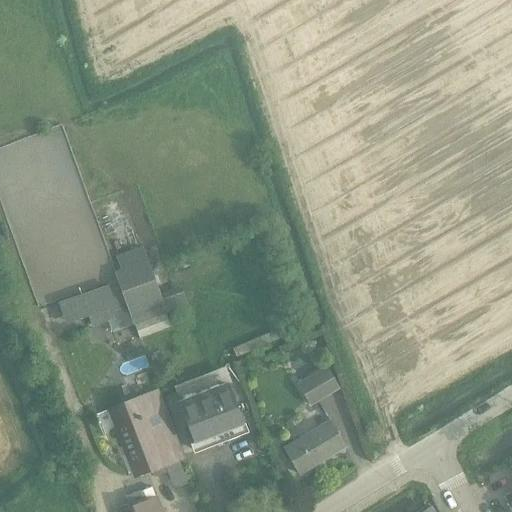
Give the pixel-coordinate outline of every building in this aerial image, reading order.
[(116,318),(119,329),(133,325),(149,319),(185,306),(181,293),(160,301),(142,250),(117,259),(122,274),(116,276),(119,285),(109,289),(108,286),(58,303),(66,325),(88,317),(91,326),(116,318)] [(149,319),(133,325),(138,339),(154,333),(149,319)] [(298,384),(310,405),(338,389),(326,368),(298,384)] [(198,452),(246,433),(227,383),(179,402),(198,452)] [(155,398),(112,415),(136,476),(179,459),(155,398)] [(345,447),(336,432),(330,422),(284,449),(299,475),(345,447)] [(133,503),(156,494),(153,485),(129,494),(133,503)] [(163,511),(157,497),(116,511),(163,511)]
